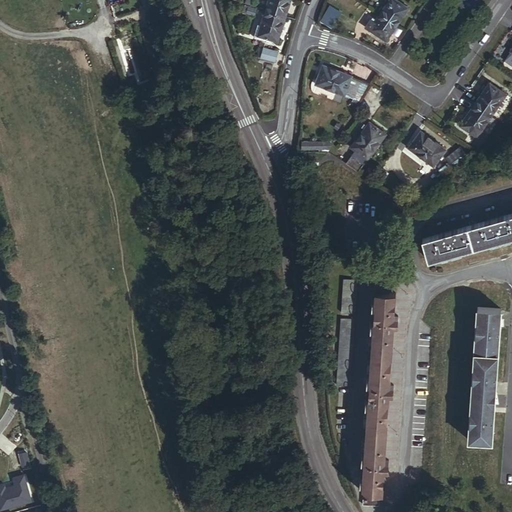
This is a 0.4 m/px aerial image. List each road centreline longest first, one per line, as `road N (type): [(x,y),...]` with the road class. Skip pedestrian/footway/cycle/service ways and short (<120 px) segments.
road 1 (secondary): [(269,174),(287,216),(312,443),(344,511)]
road 2 (residential): [(389,511),(399,492),(421,284)]
road 3 (residential): [(391,72),(435,102),(507,0)]
road 4 (secondary): [(206,12),(269,174)]
road 5 (residential): [(511,204),(410,231),(404,252),(421,284)]
road 6 (residential): [(269,174),(301,35)]
road 7 (residential): [(53,511),(22,386)]
